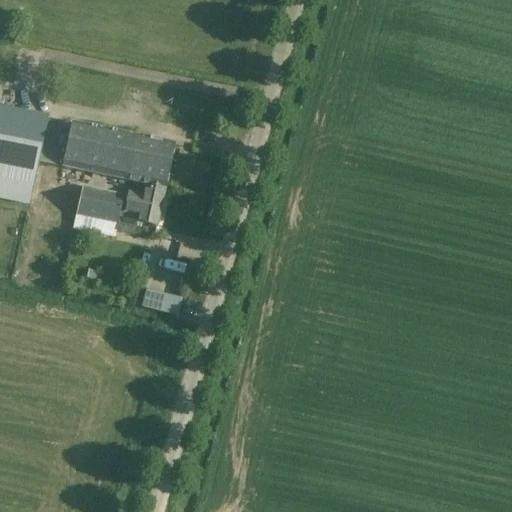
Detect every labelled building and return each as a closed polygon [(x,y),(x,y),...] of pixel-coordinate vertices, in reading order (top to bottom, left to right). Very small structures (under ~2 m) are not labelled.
[(0,195),(30,202),(47,120),(0,109),(0,195)] [(174,146),(71,125),(62,169),(146,186),(164,190),(165,190),(174,146)] [(157,228),(165,190),(146,186),(144,198),(131,195),(131,199),(126,198),(83,188),(77,215),(118,224),(116,233),(135,238),(138,224),(157,228)] [(83,272),(82,280),(92,281),(93,273),(83,272)] [(142,310),(176,319),(181,301),(146,292),(142,310)]
